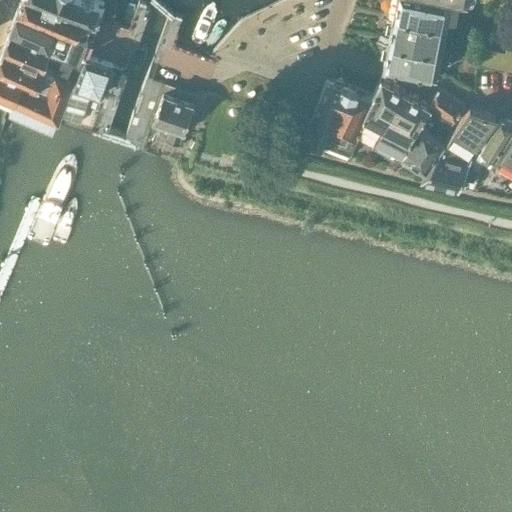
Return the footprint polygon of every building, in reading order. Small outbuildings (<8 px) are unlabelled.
[(99,22),(104,1),(100,0),(20,0),(18,6),(68,27),(88,34),(94,36),(99,22)] [(448,20),(451,0),(396,0),(394,10),(448,20)] [(68,27),(18,6),(10,28),(51,46),(78,57),(79,57),(88,34),(68,27)] [(443,46),(448,20),(394,10),(389,36),(443,46)] [(70,77),(78,57),(51,46),(10,28),(3,49),(55,71),(70,77)] [(101,94),(112,64),(112,63),(87,54),(94,37),(94,36),(88,34),(79,57),(78,57),(70,77),(74,79),(59,120),(62,115),(80,121),(90,93),(97,95),(100,95),(101,94)] [(438,72),(443,46),(389,36),(384,61),(438,72)] [(481,46),(477,61),(511,68),(511,37),(509,37),(505,51),(481,46)] [(0,94),(7,98),(6,99),(13,102),(9,112),(52,130),(56,119),(59,120),(74,79),(70,77),(55,71),(3,49),(0,56),(0,94)] [(467,55),(464,67),(475,69),(477,57),(467,55)] [(329,126),(349,83),(327,75),(302,141),(321,146),(323,140),(329,126)] [(400,117),(413,92),(382,75),(373,92),(360,118),(362,120),(380,130),(388,113),(395,116),(395,115),(400,117)] [(329,126),(323,140),(351,150),(356,136),(362,120),(360,118),(373,92),(349,83),(329,126)] [(388,113),(380,130),(408,146),(414,138),(412,137),(414,133),(413,133),(426,112),(449,127),(455,119),(467,102),(440,84),(429,101),(413,92),(400,117),(395,115),(395,116),(388,113)] [(196,105),(166,95),(156,122),(175,129),(171,140),(182,144),(196,105)] [(471,103),(447,140),(472,153),(498,112),(471,103)] [(491,163),(492,162),(511,129),(511,119),(502,114),(476,155),(481,158),(484,160),(491,163)] [(426,170),(446,141),(422,125),(414,138),(408,146),(402,155),(426,170)] [(511,172),(511,129),(492,162),(511,172)] [(484,160),(476,155),(472,153),(447,140),(446,141),(426,170),(421,177),(459,186),(464,175),(469,176),(464,188),(473,190),(484,160)]
